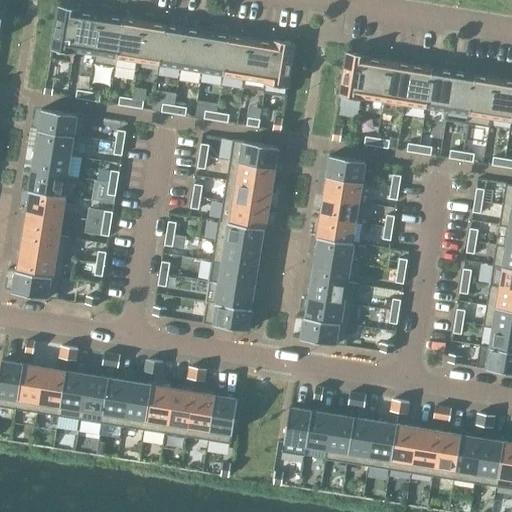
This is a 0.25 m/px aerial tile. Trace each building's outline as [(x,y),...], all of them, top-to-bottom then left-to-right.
[(80,9),(59,5),(50,59),(71,62),(73,50),(80,9)] [(82,9),(80,9),(73,50),(95,53),(101,14),(81,11),(82,9)] [(123,18),(101,14),(95,53),(93,63),(115,67),(123,18)] [(144,21),(123,18),(115,67),(136,70),(138,60),(144,21)] [(144,21),(138,60),(159,64),(166,25),(144,21)] [(187,28),(166,25),(159,64),(181,67),(187,28)] [(208,32),(187,28),(181,67),(202,71),(208,32)] [(230,35),(208,32),(202,71),(223,74),(230,35)] [(230,35),(223,74),(245,78),(252,39),(230,35)] [(271,42),(252,39),(245,78),(244,88),(264,91),(263,93),(265,93),(274,40),(272,40),(271,42)] [(295,43),(274,40),(265,93),(286,97),(295,43)] [(362,96),(368,55),(347,52),(338,105),(360,109),(362,96)] [(362,96),(383,100),(389,61),(370,58),(370,56),(369,55),(368,55),(362,96)] [(411,64),(389,61),(383,100),(381,110),(403,113),(405,103),(411,64)] [(405,103),(426,107),(433,68),(411,64),(405,103)] [(433,68),(426,107),(448,110),(454,71),(433,68)] [(446,120),(467,124),(475,75),(454,71),(448,110),(446,120)] [(475,75),(467,124),(489,127),(491,117),(497,78),(475,75)] [(491,117),(511,121),(511,118),(511,80),(497,78),(491,117)] [(54,82),(46,81),(44,93),(52,94),(54,82)] [(89,92),(77,90),(76,98),(88,100),(89,92)] [(101,94),(89,92),(88,100),(100,102),(101,94)] [(132,99),(120,97),(119,105),(131,107),(132,99)] [(144,101),(132,99),(131,107),(143,109),(144,101)] [(175,106),(163,104),(161,112),(173,114),(175,106)] [(186,108),(175,106),(173,114),(185,116),(186,108)] [(87,116),(77,114),(42,109),(38,130),(74,135),(84,137),(87,116)] [(217,113),(205,111),(204,119),(216,120),(217,113)] [(229,114),(217,113),(216,120),(228,122),(229,114)] [(260,119),(248,118),(247,125),(259,127),(260,119)] [(273,130),(281,131),(283,119),(275,118),(273,130)] [(342,129),(335,127),(333,139),(341,141),(342,129)] [(38,130),(35,150),(71,156),(74,135),(38,130)] [(116,142),(124,144),(126,132),(118,130),(116,142)] [(377,138),(366,137),(364,144),(376,146),(377,138)] [(389,140),(377,138),(376,146),(388,148),(389,140)] [(278,147),(233,139),(230,160),(275,167),(278,147)] [(114,154),(122,155),(124,144),(116,142),(114,154)] [(420,145),(408,143),(407,151),(419,153),(420,145)] [(199,156),(207,157),(209,145),(201,144),(199,156)] [(432,147),(420,145),(419,153),(431,155),(432,147)] [(32,170),(67,176),(71,156),(35,150),(32,170)] [(463,152),(451,150),(450,158),(462,160),(463,152)] [(475,154),(463,152),(462,160),(473,162),(475,154)] [(362,182),(365,161),(330,155),(327,176),(362,182)] [(197,168),(205,169),(207,157),(199,156),(197,168)] [(505,159),(494,157),(492,165),(504,167),(505,159)] [(275,167),(230,160),(227,180),(272,187),(275,167)] [(29,190),(66,196),(66,195),(64,195),(67,176),(32,170),(29,190)] [(109,183),(117,184),(119,172),(111,171),(109,183)] [(391,187),(399,188),(401,176),(393,175),(391,187)] [(327,176),(323,196),(359,202),(362,182),(327,176)] [(272,187),(227,180),(223,201),(268,208),(272,187)] [(108,194),(115,196),(117,184),(109,183),(108,194)] [(193,196),(201,197),(203,185),(195,184),(193,196)] [(511,184),(506,184),(502,204),(511,205),(511,184)] [(389,199),(397,200),(399,188),(391,187),(389,199)] [(475,200),(483,201),(485,190),(477,188),(475,200)] [(30,191),(27,211),(62,216),(66,196),(29,190),(29,191),(30,191)] [(191,208),(199,209),(201,197),(193,196),(191,208)] [(320,217),(355,222),(359,202),(323,196),(320,217)] [(473,212),(481,213),(483,201),(475,200),(473,212)] [(268,208),(223,201),(220,220),(219,220),(219,221),(265,228),(268,208)] [(511,205),(502,204),(499,225),(509,226),(511,226),(511,205)] [(103,223),(105,211),(91,209),(89,221),(103,223)] [(24,231),(59,236),(62,216),(27,211),(24,231)] [(103,223),(111,224),(113,212),(105,211),(103,223)] [(385,227),(393,228),(395,216),(387,215),(385,227)] [(317,237),(354,243),(354,242),(352,241),(355,222),(320,217),(317,237)] [(103,223),(89,221),(87,232),(101,235),(103,223)] [(167,233),(175,234),(177,223),(169,221),(167,233)] [(265,228),(219,221),(215,241),(260,248),(263,229),(265,229),(265,228)] [(101,235),(109,236),(111,224),(103,223),(101,235)] [(383,239),(391,240),(393,228),(385,227),(383,239)] [(468,240),(476,242),(478,230),(470,229),(468,240)] [(69,238),(59,236),(24,231),(21,251),(56,257),(66,258),(69,238)] [(165,245),(173,246),(175,234),(167,233),(165,245)] [(318,238),(315,257),(351,263),(354,243),(317,237),(317,238),(318,238)] [(466,252),(474,253),(476,242),(468,240),(466,252)] [(260,248),(215,241),(212,261),(222,263),(257,269),(260,248)] [(493,265),(503,267),(511,268),(511,247),(506,246),(496,245),(493,265)] [(56,257),(21,251),(17,270),(16,270),(16,271),(53,277),(63,278),(66,258),(56,257)] [(96,263),(104,264),(106,253),(98,251),(96,263)] [(312,277),(347,283),(351,263),(315,257),(312,277)] [(398,270),(406,272),(407,260),(400,258),(398,270)] [(161,273),(168,275),(170,263),(162,262),(161,273)] [(95,275),(102,276),(104,264),(96,263),(95,275)] [(257,269),(222,263),(218,283),(254,289),(257,269)] [(511,268),(503,267),(499,287),(511,289),(511,268)] [(462,281),(470,282),(472,270),(464,269),(462,281)] [(396,282),(404,283),(406,272),(398,270),(396,282)] [(62,279),(63,278),(53,277),(16,271),(12,292),(48,298),(58,299),(61,279),(62,279)] [(159,285),(167,287),(168,275),(161,273),(159,285)] [(347,283),(312,277),(309,298),(354,305),(357,285),(347,283)] [(460,292),(468,294),(470,282),(462,281),(460,292)] [(209,282),(205,302),(207,302),(252,310),(252,308),(251,308),(254,289),(218,283),(209,282)] [(511,309),(511,289),(499,287),(489,285),(486,306),(511,309)] [(99,298),(87,296),(86,304),(98,306),(99,298)] [(349,325),(351,326),(354,305),(309,298),(306,317),(304,316),(304,318),(349,325)] [(391,311),(399,312),(401,300),(393,299),(391,311)] [(207,302),(204,323),(249,330),(252,310),(207,302)] [(511,309),(486,306),(483,326),(493,328),(511,330),(511,309)] [(167,309),(155,307),(154,315),(166,317),(167,309)] [(455,321),(463,322),(465,310),(457,309),(455,321)] [(389,322),(397,324),(399,312),(391,311),(389,322)] [(346,346),(349,325),(304,318),(301,338),(346,346)] [(453,333),(461,334),(463,322),(455,321),(453,333)] [(511,330),(493,328),(490,347),(511,350),(511,330)] [(35,342),(27,340),(25,352),(33,353),(35,342)] [(394,345),(382,343),(381,351),(392,353),(394,345)] [(70,347),(62,346),(60,358),(68,359),(70,347)] [(78,348),(70,347),(68,359),(76,360),(78,348)] [(511,372),(511,350),(490,347),(486,368),(511,372)] [(113,354),(105,353),(103,365),(111,366),(113,354)] [(121,355),(113,354),(111,366),(119,367),(121,355)] [(462,356),(450,354),(449,362),(460,364),(462,356)] [(23,364),(1,360),(0,368),(0,406),(15,409),(23,364)] [(155,361),(147,360),(146,371),(153,373),(155,361)] [(163,362),(155,361),(153,373),(161,374),(163,362)] [(44,367),(23,364),(15,409),(37,413),(44,367)] [(66,371),(44,367),(37,413),(59,416),(66,371)] [(198,368),(190,367),(188,378),(196,380),(198,368)] [(206,369),(198,368),(196,380),(204,381),(206,369)] [(87,374),(66,371),(59,416),(80,420),(87,374)] [(109,378),(87,374),(80,420),(101,423),(109,378)] [(130,381),(109,378),(101,423),(123,426),(130,381)] [(152,385),(130,381),(123,426),(144,430),(152,385)] [(173,388),(152,385),(144,430),(166,433),(173,388)] [(323,388),(316,387),(314,399),(322,400),(323,388)] [(195,392),(173,388),(166,433),(187,437),(195,392)] [(216,395),(195,392),(187,437),(209,440),(216,395)] [(358,394),(350,392),(348,404),(356,405),(358,394)] [(366,395),(358,394),(356,405),(364,407),(366,395)] [(238,398),(216,395),(209,440),(230,444),(238,398)] [(401,400),(393,399),(391,411),(399,412),(401,400)] [(409,402),(401,400),(399,412),(407,414),(409,402)] [(444,407),(436,406),(434,418),(442,419),(444,407)] [(284,442),(306,446),(312,410),(289,407),(284,442)] [(451,409),(444,407),(442,419),(450,420),(451,409)] [(306,446),(327,449),(332,414),(312,410),(306,446)] [(486,414),(478,413),(476,425),(484,426),(486,414)] [(332,414),(327,449),(325,459),(347,462),(354,417),(332,414)] [(494,416),(486,414),(484,426),(492,427),(494,416)] [(347,462),(368,466),(375,421),(354,417),(347,462)] [(397,424),(375,421),(368,466),(390,469),(397,424)] [(418,428),(397,424),(390,469),(411,473),(418,428)] [(418,428),(411,473),(433,476),(440,431),(418,428)] [(461,435),(440,431),(433,476),(454,480),(461,435)] [(461,435),(454,480),(476,483),(483,438),(461,435)] [(504,441),(483,438),(476,483),(497,487),(504,441)] [(511,442),(504,441),(497,487),(511,489),(511,442)] [(99,443),(97,455),(105,456),(107,444),(99,443)] [(230,477),(232,466),(224,464),(222,476),(230,477)] [(282,474),(274,472),(272,484),(280,485),(282,474)]
